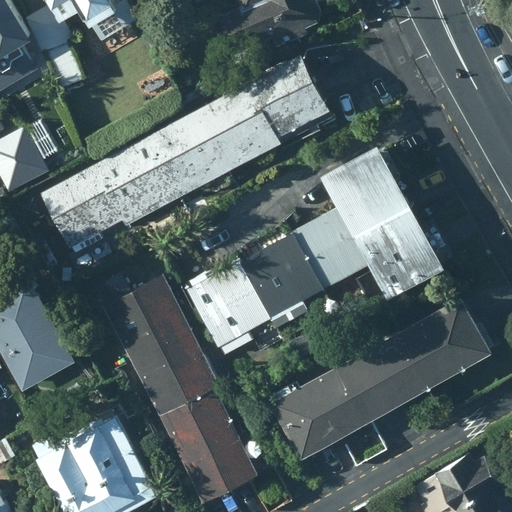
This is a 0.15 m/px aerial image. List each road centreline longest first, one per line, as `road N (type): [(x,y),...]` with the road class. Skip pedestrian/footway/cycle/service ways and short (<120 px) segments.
road 1 (residential): [(319,511),(511,403)]
road 2 (tertiary): [(434,0),(511,147)]
